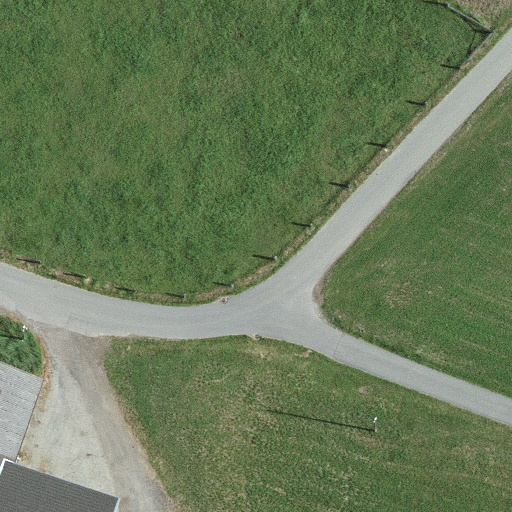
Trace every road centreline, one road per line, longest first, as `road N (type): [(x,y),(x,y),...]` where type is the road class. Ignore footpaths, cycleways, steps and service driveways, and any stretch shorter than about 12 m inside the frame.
road 1 (unclassified): [(511,43),(332,239),(263,302)]
road 2 (unclassified): [(263,302),(226,317),(147,318),(104,313),(0,276)]
road 3 (residential): [(511,411),(387,366),(263,302)]
road 4 (track): [(128,511),(55,298)]
